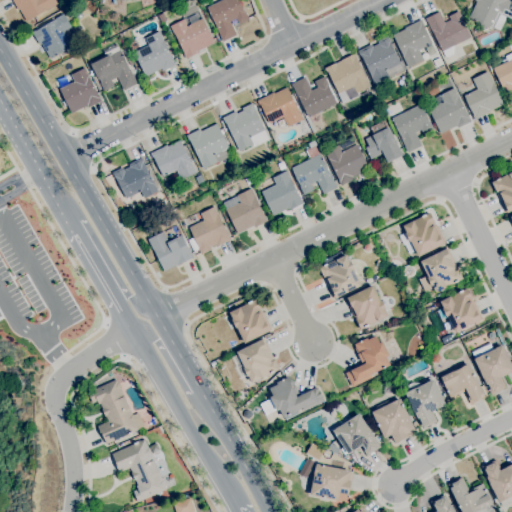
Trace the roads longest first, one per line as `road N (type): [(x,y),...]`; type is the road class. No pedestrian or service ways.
road 1 (secondary): [(261,495),(0,50)]
road 2 (residential): [(158,319),(511,142)]
road 3 (residential): [(385,0),(65,159)]
road 4 (secondary): [(129,328),(238,508)]
road 5 (secondary): [(49,189),(82,219),(126,299),(158,319)]
road 6 (secondary): [(0,101),(75,235)]
road 7 (residential): [(448,174),(511,302)]
road 8 (residential): [(391,483),(511,418)]
road 9 (secondary): [(216,419),(156,341),(129,328)]
road 10 (residential): [(55,388),(73,458),(70,511)]
